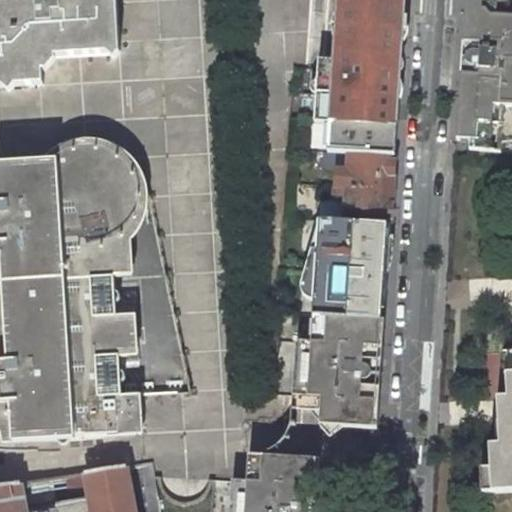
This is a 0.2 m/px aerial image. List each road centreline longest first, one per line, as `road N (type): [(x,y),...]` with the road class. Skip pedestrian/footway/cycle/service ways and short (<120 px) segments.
road 1 (residential): [(406,511),(437,0)]
road 2 (unknown): [(0,398),(17,407),(207,393)]
road 3 (unknown): [(201,291),(0,299)]
road 4 (unknown): [(0,194),(194,179)]
